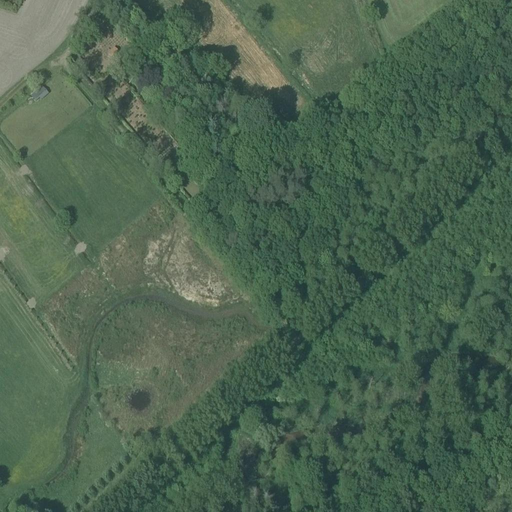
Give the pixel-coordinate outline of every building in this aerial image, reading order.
[(158,47),(173,66),(185,57),(166,34),(155,43),(157,46),(165,40),(166,41),(158,47)] [(113,49),(107,55),(112,59),(118,54),(113,49)] [(149,57),(139,65),(149,78),(159,70),(149,57)] [(192,81),(187,85),(190,90),(196,86),(192,81)] [(42,87),(30,96),(34,102),(38,99),(40,101),(48,95),(42,87)] [(171,96),(177,105),(182,102),(176,93),(171,96)] [(184,107),(177,112),(182,119),(189,114),(184,107)]
